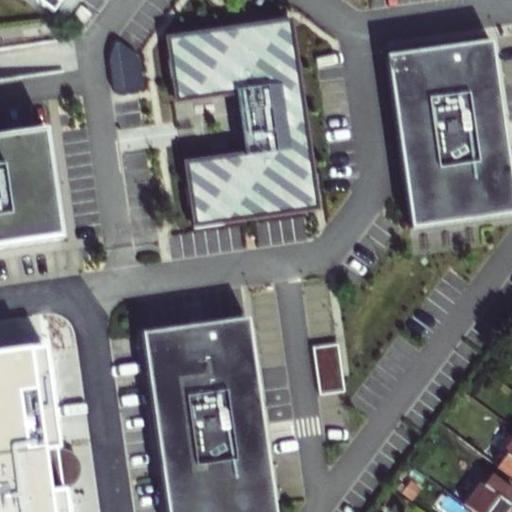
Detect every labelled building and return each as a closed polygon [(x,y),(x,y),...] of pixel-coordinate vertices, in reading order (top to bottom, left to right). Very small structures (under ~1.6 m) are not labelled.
[(30,0),(50,15),(61,0),(30,0)] [(182,166),(190,230),(313,213),(308,169),(297,170),(295,156),(306,154),(296,80),(286,81),(284,66),(294,65),(288,26),(166,42),(174,106),(233,98),(237,126),(241,158),(182,166)] [(511,222),(511,220),(490,48),(383,61),(406,236),(511,222)] [(296,77),(294,68),(294,65),(284,66),(286,81),(296,80),(296,77)] [(0,248),(60,240),(44,132),(0,137),(0,248)] [(308,167),(306,158),(306,154),(295,156),(297,170),(308,169),(308,167)] [(273,511),(246,322),(140,337),(164,511),(273,511)] [(337,347),(311,350),(318,397),(343,393),(337,347)] [(66,511),(43,349),(0,354),(0,511),(66,511)] [(498,465),(511,475),(511,438),(502,452),(506,455),(498,465)] [(506,502),(511,493),(511,488),(491,473),(483,483),(480,480),(463,502),(476,511),(511,511),(508,509),(510,505),(506,502)]
